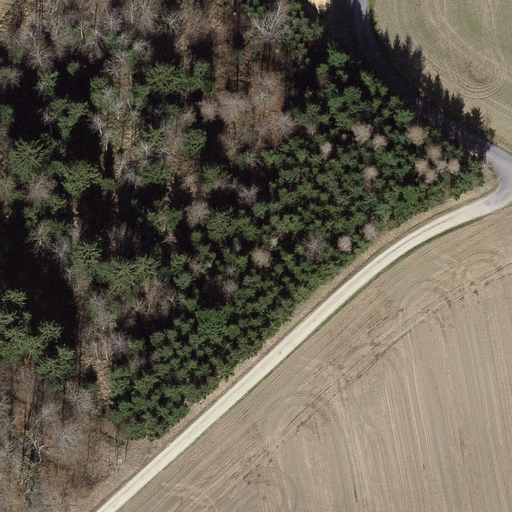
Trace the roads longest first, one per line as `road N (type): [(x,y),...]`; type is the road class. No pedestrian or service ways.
road 1 (track): [(511,195),(443,223),(387,258),(101,511)]
road 2 (track): [(362,0),(362,26),(393,80),(511,166)]
